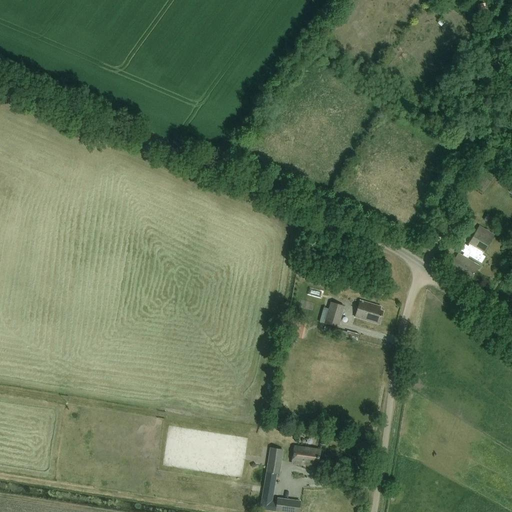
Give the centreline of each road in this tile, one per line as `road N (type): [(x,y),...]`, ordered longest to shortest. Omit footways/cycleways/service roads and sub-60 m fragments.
road 1 (unclassified): [(511,341),(399,252),(0,80)]
road 2 (track): [(374,511),(408,303),(425,268)]
road 3 (track): [(0,477),(220,511)]
